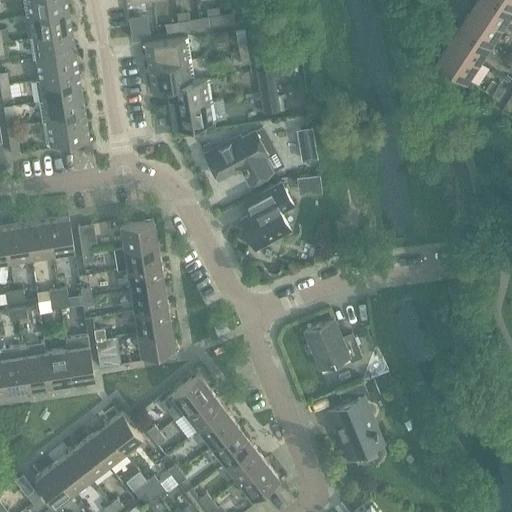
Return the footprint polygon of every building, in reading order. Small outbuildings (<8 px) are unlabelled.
[(64,10),(62,0),(22,0),(26,16),(32,15),(64,10)] [(511,14),(511,4),(505,0),(477,0),(473,6),(504,26),(511,14)] [(504,26),(473,6),(462,23),(493,43),(504,26)] [(64,10),(32,15),(36,37),(68,32),(64,10)] [(234,22),(233,13),(221,15),(222,24),(234,22)] [(222,24),(221,15),(199,18),(201,27),(222,24)] [(146,17),(129,20),(131,38),(148,35),(146,17)] [(191,29),(190,19),(177,21),(178,31),(191,29)] [(178,31),(177,21),(165,23),(166,33),(178,31)] [(493,43),(462,23),(451,41),(481,61),(493,43)] [(248,51),(244,28),(235,30),(239,52),(248,51)] [(68,32),(36,37),(29,38),(32,59),(39,58),(71,53),(68,32)] [(190,60),(187,37),(147,43),(151,66),(183,61),(190,60)] [(481,61),(451,41),(438,59),(469,79),(481,61)] [(250,62),(248,51),(239,52),(241,64),(250,62)] [(74,74),(71,53),(39,58),(43,79),(74,74)] [(187,84),(187,81),(183,61),(151,66),(155,88),(169,86),(187,84)] [(257,70),(260,91),(274,89),(271,68),(257,70)] [(0,86),(9,85),(7,71),(0,72),(0,86)] [(74,74),(43,79),(36,80),(39,102),(78,95),(74,74)] [(211,100),(207,78),(187,81),(187,84),(169,86),(172,106),(211,100)] [(499,101),(506,89),(498,84),(491,95),(499,101)] [(13,105),(9,85),(0,86),(0,88),(3,106),(13,105)] [(278,116),(274,89),(260,91),(264,118),(278,116)] [(81,117),(78,95),(39,102),(42,123),(81,117)] [(214,123),(211,100),(172,106),(176,129),(214,123)] [(16,126),(13,105),(3,106),(6,128),(16,126)] [(85,140),(81,117),(42,123),(46,146),(85,140)] [(20,153),(16,126),(6,128),(11,155),(20,153)] [(312,130),(297,132),(302,163),(317,161),(312,130)] [(265,151),(255,131),(241,139),(240,137),(204,155),(216,177),(240,165),(250,182),(270,172),(260,154),(265,151)] [(320,177),(297,179),(299,192),(321,189),(320,177)] [(254,248),(289,229),(280,212),(292,205),(280,182),(242,202),(249,215),(239,221),(254,248)] [(73,250),(69,226),(68,216),(46,220),(52,253),(73,250)] [(157,240),(153,219),(119,225),(123,246),(157,240)] [(52,253),(46,220),(24,223),(30,257),(52,253)] [(96,242),(93,222),(77,225),(82,253),(92,251),(90,243),(96,242)] [(30,257),(24,223),(3,227),(9,260),(30,257)] [(0,261),(9,260),(3,227),(0,227),(0,261)] [(160,262),(157,242),(157,240),(123,246),(126,267),(160,262)] [(93,260),(92,251),(82,253),(83,262),(93,260)] [(163,284),(160,264),(160,262),(126,267),(129,289),(163,284)] [(167,306),(163,284),(129,289),(133,311),(167,306)] [(0,302),(15,301),(14,291),(13,287),(0,288),(0,302)] [(68,296),(66,287),(57,288),(59,298),(68,296)] [(89,296),(88,287),(80,288),(81,297),(89,296)] [(59,298),(57,288),(48,290),(50,299),(59,298)] [(24,299),(23,290),(14,291),(15,301),(24,299)] [(69,306),(68,296),(59,298),(61,307),(69,306)] [(91,309),(89,296),(81,297),(84,310),(91,309)] [(61,307),(59,298),(50,299),(51,309),(61,307)] [(170,326),(167,306),(133,311),(136,332),(170,326)] [(27,316),(25,307),(17,308),(18,318),(27,316)] [(18,318),(17,308),(8,310),(9,319),(18,318)] [(319,368),(348,357),(350,362),(362,357),(352,333),(341,337),(333,319),(304,331),(319,368)] [(229,330),(225,321),(213,326),(217,335),(229,330)] [(174,349),(170,329),(170,326),(136,332),(140,354),(174,349)] [(105,337),(104,328),(94,330),(95,338),(105,337)] [(106,346),(105,337),(95,338),(96,347),(106,346)] [(94,377),(88,344),(67,348),(72,381),(94,377)] [(0,392),(8,391),(3,358),(2,358),(1,348),(0,348),(0,392)] [(72,381),(67,348),(45,351),(50,384),(72,381)] [(50,384),(45,351),(24,355),(29,388),(50,384)] [(29,388),(24,355),(3,358),(8,391),(29,388)] [(389,370),(377,375),(383,389),(395,384),(389,370)] [(211,391),(197,373),(161,401),(174,418),(183,411),(184,411),(211,391)] [(382,444),(362,397),(368,394),(362,382),(338,392),(343,404),(329,410),(349,458),(382,444)] [(225,408),(211,391),(184,411),(198,429),(225,408)] [(238,425),(225,408),(198,429),(211,446),(238,425)] [(124,451),(142,437),(121,411),(104,424),(124,451)] [(107,464),(124,451),(104,424),(87,438),(107,464)] [(159,431),(154,425),(146,430),(151,437),(159,431)] [(251,443),(238,425),(211,446),(225,464),(251,443)] [(164,438),(159,431),(151,437),(157,444),(164,438)] [(90,477),(107,464),(87,438),(70,451),(90,477)] [(264,459),(251,443),(225,464),(237,480),(264,459)] [(72,491),(90,477),(70,451),(52,465),(72,491)] [(278,478),(264,459),(237,480),(252,498),(278,478)] [(180,471),(174,463),(167,469),(170,473),(173,476),(180,471)] [(55,505),(72,491),(52,465),(34,478),(55,505)] [(161,476),(157,479),(159,482),(170,473),(167,469),(160,475),(161,476)] [(185,477),(180,471),(173,476),(178,483),(185,477)] [(157,479),(153,475),(146,480),(152,487),(159,482),(157,479)] [(152,487),(146,480),(139,486),(145,493),(152,487)] [(165,489),(159,482),(152,487),(158,495),(165,489)] [(158,495),(152,487),(145,493),(151,500),(158,495)] [(31,502),(39,495),(34,489),(26,495),(31,502)] [(212,500),(206,492),(198,498),(204,506),(212,500)] [(45,503),(39,495),(31,502),(36,509),(45,503)] [(122,505),(116,498),(110,503),(115,511),(122,505)] [(208,511),(209,511),(217,506),(212,500),(204,506),(208,511)] [(8,511),(0,501),(0,511),(8,511)] [(113,511),(115,511),(110,503),(103,509),(104,511),(113,511)]
